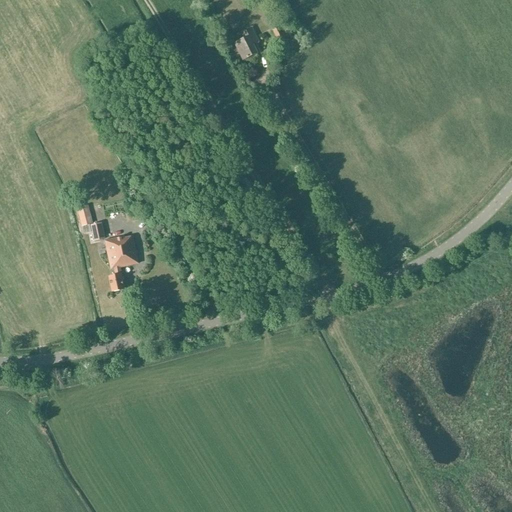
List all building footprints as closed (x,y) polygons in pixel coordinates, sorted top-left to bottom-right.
[(285,25),(273,31),(279,43),(291,37),(285,25)] [(245,39),(236,44),(244,60),(257,53),(254,46),(259,44),(252,29),(243,34),(245,39)] [(88,206),(78,209),(82,226),(92,224),(88,206)] [(104,239),(101,223),(90,226),(94,241),(104,239)] [(139,264),(133,237),(125,239),(125,238),(106,242),(111,270),(115,269),(116,275),(109,277),(112,292),(125,289),(121,274),(120,268),(139,264)]
